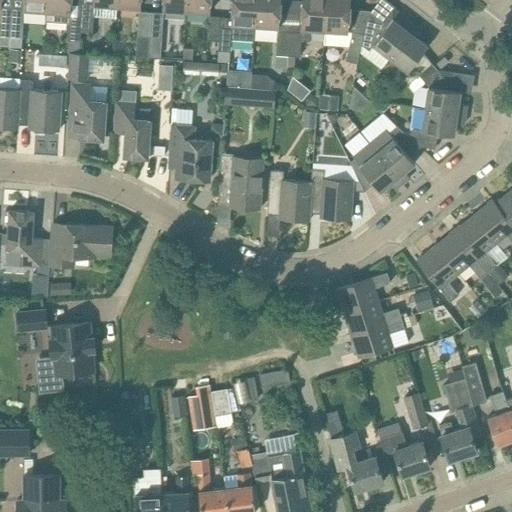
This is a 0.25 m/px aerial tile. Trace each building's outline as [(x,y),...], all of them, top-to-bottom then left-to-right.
[(48,10),(48,0),(24,0),(24,9),(47,10),(48,10)] [(68,51),(70,51),(80,51),(81,32),(82,17),(71,16),(72,0),(48,0),(48,10),(47,10),(46,21),(69,22),(68,51)] [(118,5),(117,0),(94,0),(94,8),(83,7),(82,17),(81,32),(93,32),(94,16),(117,18),(118,5)] [(188,10),(188,0),(165,0),(165,8),(188,10)] [(188,0),(188,10),(212,11),(212,0),(188,0)] [(234,0),(233,17),(222,16),(220,50),(231,51),(232,39),(255,41),(256,25),(257,25),(258,0),(234,0)] [(258,0),(257,25),(281,27),(281,0),(258,0)] [(324,30),(326,0),(303,0),(300,32),(290,32),(288,56),(287,68),(295,68),(296,56),(301,57),(302,41),(310,41),(311,29),(324,30)] [(326,0),(324,30),(323,45),(349,46),(346,60),(358,63),(361,52),(363,45),(362,44),(364,32),(349,31),(351,0),(326,0)] [(361,52),(382,68),(390,56),(415,24),(408,19),(403,26),(393,18),(388,25),(371,11),(371,10),(370,10),(364,32),(362,44),(363,45),(361,52)] [(0,11),(0,45),(10,46),(13,12),(0,11)] [(151,36),(153,12),(140,11),(136,56),(149,57),(151,36)] [(25,13),(13,12),(10,46),(10,47),(22,48),(23,37),(24,37),(25,13)] [(166,13),(153,12),(151,36),(164,37),(166,13)] [(220,50),(222,16),(211,15),(209,41),(211,41),(211,47),(219,47),(219,50),(220,50)] [(415,24),(390,56),(408,70),(403,77),(395,86),(399,90),(419,74),(433,63),(423,52),(428,45),(418,37),(423,31),(415,24)] [(276,55),(288,56),(290,32),(278,31),(276,55)] [(9,61),(21,62),(22,49),(11,49),(9,61)] [(184,59),(194,60),(194,51),(185,50),(184,59)] [(70,51),(69,71),(70,72),(70,77),(88,79),(90,53),(80,53),(80,51),(70,51)] [(219,62),(231,63),(232,53),(220,52),(219,62)] [(68,54),(54,53),(53,65),(67,66),(68,54)] [(287,69),(287,68),(288,56),(276,55),(276,68),(287,69)] [(445,57),(437,64),(441,69),(450,62),(445,57)] [(227,72),(228,63),(184,60),(183,69),(227,72)] [(172,86),(173,63),(161,62),(160,85),(172,86)] [(433,63),(419,74),(428,86),(425,107),(466,113),(468,104),(459,103),(461,91),(453,90),(455,72),(438,69),(433,63)] [(264,73),(255,72),(254,87),(269,88),(269,80),(264,73)] [(18,124),(18,128),(19,128),(19,124),(30,125),(30,129),(34,129),(36,131),(43,132),(45,130),(60,131),(62,90),(33,88),(33,80),(20,79),(19,88),(20,87),(18,124)] [(92,84),(73,83),(71,111),(82,111),(80,138),(104,139),(107,100),(91,99),(92,84)] [(4,127),(18,128),(18,124),(20,87),(19,88),(0,86),(0,129),(2,129),(4,127)] [(226,86),(224,103),(239,105),(240,87),(226,86)] [(362,109),(370,101),(354,86),(350,107),(362,109)] [(274,90),(265,89),(263,107),(275,108),(277,90),(274,90)] [(320,109),(338,111),(340,95),(322,94),(320,109)] [(312,107),(318,108),(319,97),(314,96),(308,101),(308,104),(312,107)] [(137,102),(118,101),(115,129),(126,130),(124,156),(149,158),(149,155),(150,146),(151,118),(136,117),(137,102)] [(408,135),(420,147),(421,146),(436,148),(438,132),(455,135),(456,122),(465,123),(466,113),(425,107),(423,129),(414,128),(408,134),(408,135)] [(303,125),(316,125),(317,112),(304,111),(303,125)] [(339,114),(328,114),(332,124),(336,122),(337,121),(338,119),(338,117),(339,114)] [(211,122),(211,134),(223,135),(223,122),(211,122)] [(197,125),(173,123),(170,166),(183,167),(182,178),(210,179),(213,139),(195,137),(197,125)] [(369,142),(403,184),(411,177),(405,171),(415,163),(409,156),(420,147),(408,135),(408,134),(397,125),(390,131),(387,127),(369,142)] [(403,184),(369,142),(352,156),(354,158),(350,161),(365,191),(375,183),(381,191),(391,183),(396,189),(403,184)] [(164,147),(150,146),(149,155),(164,156),(164,147)] [(222,154),(219,202),(231,203),(230,207),(235,207),(237,210),(244,210),(246,208),(260,209),(263,169),(264,156),(235,155),(222,154)] [(296,219),(309,220),(312,168),(311,168),(310,180),(284,178),(285,171),(273,170),(268,213),(280,214),(280,218),(284,218),(286,221),(293,222),(296,219)] [(312,168),(309,220),(310,220),(311,212),(321,213),(321,217),(325,217),(328,220),(334,220),(337,218),(351,219),(353,193),(353,181),(354,179),(325,178),(325,169),(312,168)] [(511,189),(496,202),(511,221),(511,189)] [(511,221),(496,202),(494,199),(475,214),(497,242),(507,234),(511,240),(511,221)] [(50,264),(50,263),(52,239),(33,238),(34,211),(10,210),(7,248),(23,249),(22,265),(42,266),(42,263),(50,264)] [(475,214),(456,229),(488,270),(496,264),(486,251),(497,242),(475,214)] [(53,222),(52,239),(50,263),(66,264),(67,254),(96,256),(96,254),(111,255),(113,226),(67,223),(66,231),(54,230),(54,223),(53,222)] [(469,264),(479,277),(488,271),(488,270),(456,229),(437,244),(459,272),(469,264)] [(459,272),(437,244),(418,260),(451,301),(459,294),(448,281),(459,272)] [(506,276),(496,264),(488,270),(495,279),(498,282),(506,276)] [(337,288),(344,311),(379,300),(375,287),(391,282),(387,271),(337,288)] [(419,284),(416,273),(406,275),(410,287),(419,284)] [(51,283),(52,295),(72,294),(71,282),(51,283)] [(500,285),(492,292),(496,297),(504,290),(500,285)] [(429,291),(413,296),(418,312),(434,307),(429,291)] [(344,311),(352,334),(403,318),(399,307),(383,312),(379,300),(344,311)] [(479,318),(487,310),(477,300),(469,308),(479,318)] [(47,326),(45,308),(18,311),(20,329),(47,326)] [(415,313),(403,318),(352,334),(359,357),(410,341),(405,326),(418,322),(415,313)] [(63,372),(94,370),(92,352),(95,352),(94,333),(90,333),(89,322),(53,325),(54,337),(51,337),(52,356),(40,357),(43,390),(64,389),(63,372)] [(462,365),(466,377),(473,404),(487,400),(475,362),(462,365)] [(264,374),(266,385),(287,381),(285,370),(264,374)] [(235,380),(241,401),(260,396),(254,375),(235,380)] [(482,433),(473,404),(466,377),(445,384),(452,410),(449,411),(452,422),(440,425),(443,435),(442,435),(450,460),(478,451),(473,436),(482,433)] [(405,398),(415,427),(428,423),(417,390),(414,392),(409,380),(393,385),(398,400),(405,398)] [(217,426),(211,384),(197,386),(198,394),(189,396),(194,429),(217,426)] [(228,388),(212,391),(216,415),(232,412),(228,388)] [(232,388),(228,388),(231,408),(232,412),(239,411),(232,388)] [(511,413),(510,408),(507,399),(504,390),(491,394),(498,413),(488,417),(498,444),(511,439),(511,413)] [(123,412),(142,411),(141,396),(130,396),(130,391),(122,392),(123,412)] [(185,394),(171,396),(174,417),(187,416),(185,394)] [(403,475),(431,466),(423,441),(408,445),(404,431),(403,431),(399,421),(378,428),(386,454),(395,451),(403,475)] [(0,428),(0,456),(31,456),(30,428),(0,428)] [(358,432),(332,440),(339,468),(350,465),(356,490),(384,481),(376,454),(364,457),(361,448),(363,447),(358,432)] [(253,464),(249,447),(247,447),(245,435),(232,439),(235,452),(238,451),(242,467),(253,464)] [(283,453),(282,447),(267,450),(268,456),(278,511),(286,511),(309,508),(309,507),(308,507),(304,483),(307,483),(300,449),(283,453)] [(18,498),(18,511),(66,511),(66,498),(61,498),(61,474),(34,474),(33,459),(25,459),(25,474),(23,474),(23,498),(18,498)] [(239,486),(226,487),(229,511),(256,511),(253,484),(251,484),(250,471),(237,473),(239,486)] [(229,511),(226,487),(211,489),(209,472),(198,474),(200,490),(199,490),(202,511),(229,511)] [(164,492),(164,511),(190,511),(189,475),(178,475),(178,491),(164,492)] [(164,511),(164,492),(163,479),(147,479),(147,478),(135,478),(136,511),(164,511)]
